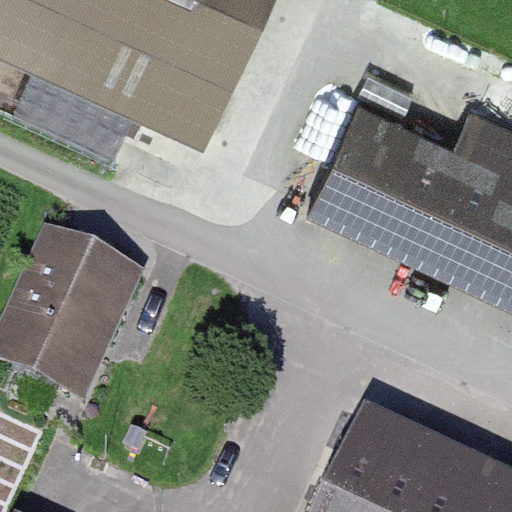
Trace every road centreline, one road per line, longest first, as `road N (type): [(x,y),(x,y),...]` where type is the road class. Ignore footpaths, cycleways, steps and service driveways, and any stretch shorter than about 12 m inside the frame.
road 1 (track): [(511,389),(0,155)]
road 2 (unknown): [(316,299),(264,511)]
